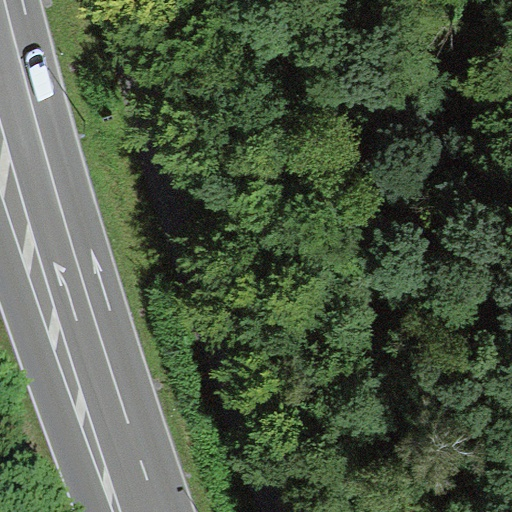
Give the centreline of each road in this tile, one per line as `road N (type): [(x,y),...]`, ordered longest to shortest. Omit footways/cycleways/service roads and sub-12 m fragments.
road 1 (secondary): [(30,187),(138,511)]
road 2 (secondary): [(0,67),(30,187)]
